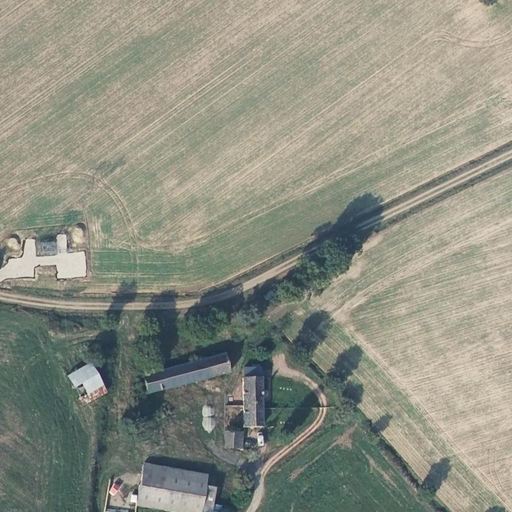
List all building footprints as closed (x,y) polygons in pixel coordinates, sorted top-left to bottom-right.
[(84,253),(66,252),(66,234),(57,234),(56,277),(84,277),(84,253)] [(222,355),(140,376),(145,393),(226,373),(222,355)] [(86,362),(65,373),(79,403),(101,392),(86,362)] [(242,370),(242,379),(259,378),(259,369),(242,370)] [(242,379),(241,379),(242,426),(261,426),(259,399),(264,398),(267,397),(267,395),(267,392),(265,391),(260,391),(259,378),(242,379)] [(214,417),(213,406),(202,407),(204,431),(215,430),(214,417)] [(240,433),(224,432),(223,449),(239,450),(240,433)] [(134,441),(131,463),(141,465),(166,468),(169,450),(170,446),(134,441)] [(135,505),(173,511),(197,511),(202,487),(207,457),(169,450),(166,468),(141,465),(135,505)] [(212,489),(202,487),(197,511),(217,511),(218,505),(210,504),(212,489)]
